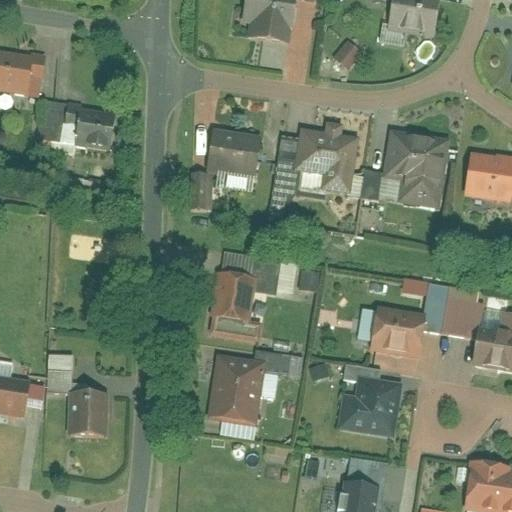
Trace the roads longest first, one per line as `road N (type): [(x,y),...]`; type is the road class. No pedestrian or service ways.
road 1 (residential): [(129,511),(158,71)]
road 2 (residential): [(460,82),(378,99),(158,71)]
road 3 (residential): [(0,10),(158,38)]
